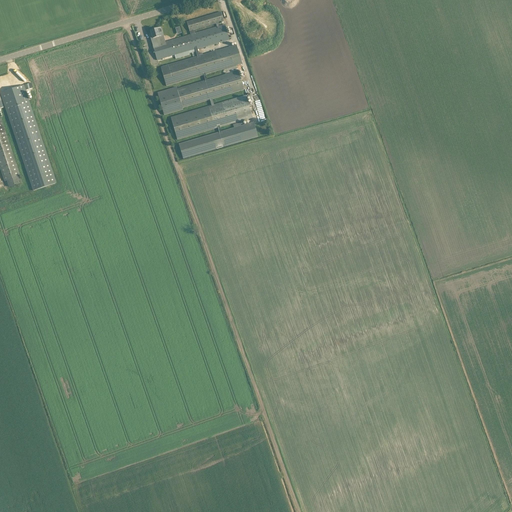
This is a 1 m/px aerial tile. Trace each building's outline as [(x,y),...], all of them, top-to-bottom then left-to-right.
[(153,39),(156,38),(163,36),(164,36),(161,28),(151,31),(153,39)] [(163,66),(149,70),(156,93),(170,89),(163,66)] [(34,90),(32,85),(24,88),(2,95),(34,193),(57,185),(26,93),(34,90)] [(212,106),(171,116),(177,139),(192,135),(194,127),(195,127),(208,124),(209,127),(211,126),(212,129),(213,122),(223,120),(224,118),(228,117),(224,117),(225,114),(227,114),(228,118),(243,114),(243,115),(247,115),(247,114),(251,115),(251,117),(252,114),(247,96),(214,104),(211,94),(210,100),(212,106)] [(0,166),(5,181),(7,181),(9,187),(22,183),(0,116),(0,166)] [(183,157),(258,138),(254,121),(233,126),(234,128),(220,132),(220,133),(179,143),(183,157)]
